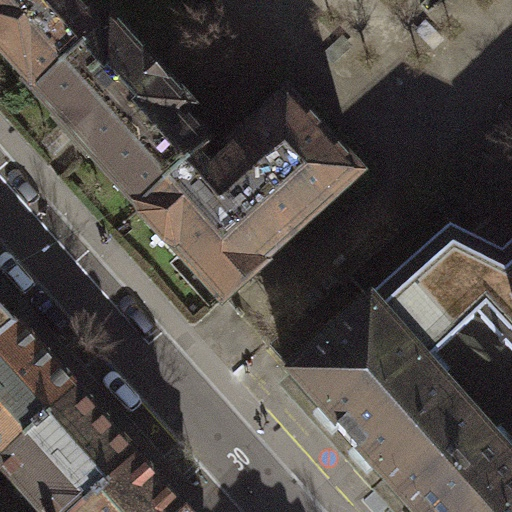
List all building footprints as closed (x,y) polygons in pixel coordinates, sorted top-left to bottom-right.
[(0,0),(0,49),(36,91),(100,33),(63,0),(0,0)] [(36,91),(137,211),(194,160),(209,147),(179,117),(187,107),(109,22),(100,33),(36,91)] [(194,160),(137,211),(217,300),(356,175),(287,98),(230,149),(235,154),(210,177),(194,160)] [(450,230),(373,300),(485,427),(511,457),(511,246),(504,253),(450,230)] [(290,373),(402,500),(485,427),(373,300),(290,373)] [(0,306),(0,338),(17,324),(0,306)] [(17,324),(0,338),(0,457),(76,390),(17,324)] [(76,390),(0,457),(0,467),(38,511),(73,511),(135,459),(76,390)] [(511,511),(511,457),(485,427),(402,500),(412,511),(511,511)] [(182,511),(135,459),(73,511),(182,511)]
